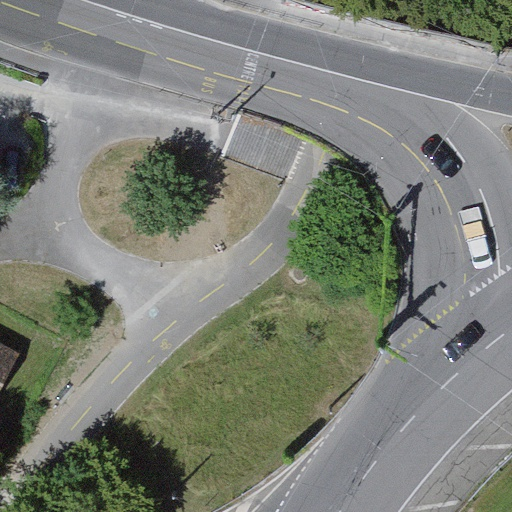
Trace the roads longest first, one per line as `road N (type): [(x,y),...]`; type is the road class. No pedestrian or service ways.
road 1 (secondary): [(291,76),(396,125),(457,189),(476,265),(456,374)]
road 2 (secondary): [(32,0),(291,76)]
road 3 (secondary): [(511,97),(291,76)]
road 4 (secondary): [(456,374),(403,427),(341,511)]
